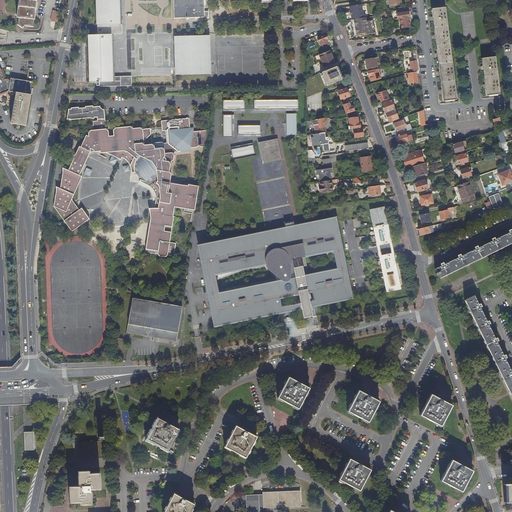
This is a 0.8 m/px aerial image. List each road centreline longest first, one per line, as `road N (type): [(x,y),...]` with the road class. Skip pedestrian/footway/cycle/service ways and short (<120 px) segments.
road 1 (tertiary): [(144,373),(433,313)]
road 2 (tertiary): [(419,264),(344,50)]
road 3 (trunk): [(8,511),(0,295)]
road 4 (secondary): [(24,204),(26,357),(14,375)]
road 5 (residential): [(182,475),(133,479),(110,462),(76,464),(59,474),(46,511)]
road 6 (residential): [(343,368),(317,431),(380,464)]
road 7 (tertiary): [(483,473),(442,340)]
road 8 (tertiary): [(49,133),(75,0)]
road 9 (tertiary): [(30,259),(49,133)]
